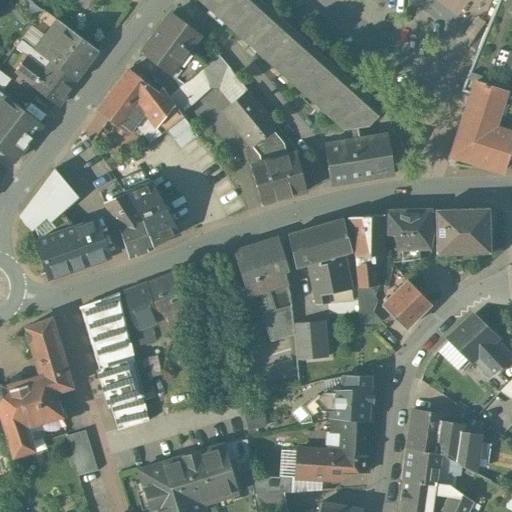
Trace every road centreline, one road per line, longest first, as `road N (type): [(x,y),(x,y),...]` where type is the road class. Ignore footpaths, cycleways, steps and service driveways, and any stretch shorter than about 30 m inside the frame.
road 1 (residential): [(429,186),(270,218),(58,294)]
road 2 (residential): [(377,511),(395,390),(409,352),(438,317),(473,294),(511,284)]
road 3 (tertiary): [(160,0),(0,218)]
road 4 (residential): [(118,511),(58,294)]
road 5 (residential): [(323,0),(426,79)]
